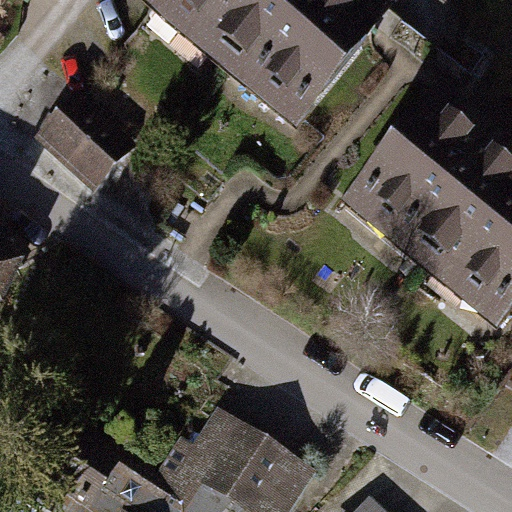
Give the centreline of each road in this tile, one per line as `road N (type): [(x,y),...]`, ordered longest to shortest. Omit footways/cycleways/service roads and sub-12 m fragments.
road 1 (residential): [(511,503),(0,170)]
road 2 (unknown): [(164,282),(259,188),(289,205),(306,203),(419,68)]
